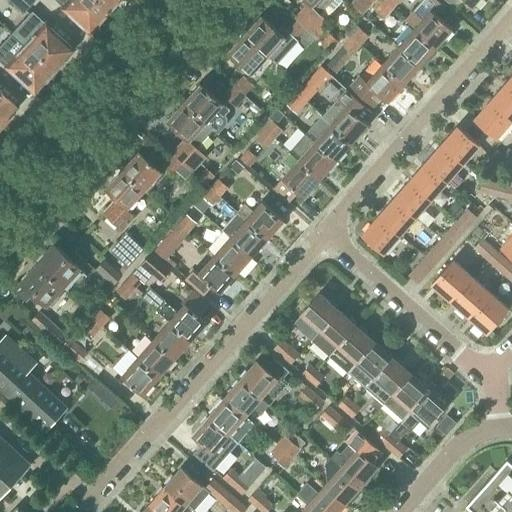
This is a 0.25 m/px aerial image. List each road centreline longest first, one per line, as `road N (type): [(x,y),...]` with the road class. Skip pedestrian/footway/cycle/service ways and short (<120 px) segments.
road 1 (residential): [(86,511),(329,234)]
road 2 (residential): [(0,214),(194,0)]
road 3 (residential): [(329,234),(511,25)]
road 4 (residential): [(490,380),(329,234)]
road 5 (residential): [(501,423),(466,434),(403,511)]
